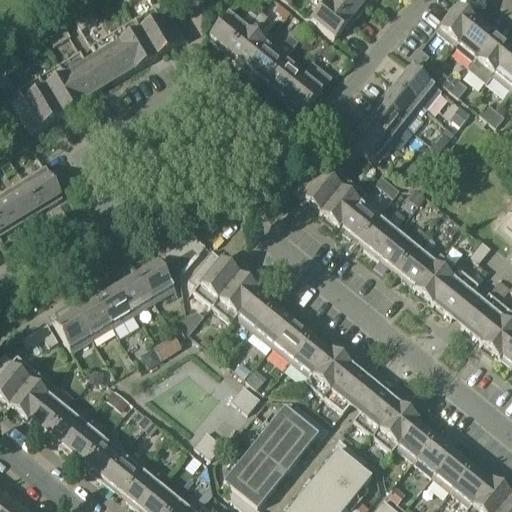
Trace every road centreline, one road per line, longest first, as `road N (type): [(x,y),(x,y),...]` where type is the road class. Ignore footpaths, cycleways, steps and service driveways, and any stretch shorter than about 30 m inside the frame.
road 1 (residential): [(511,432),(252,221)]
road 2 (unclassified): [(291,153),(194,82),(77,158),(113,221)]
road 3 (residential): [(416,0),(291,153)]
road 4 (unclassified): [(113,221),(252,221)]
road 5 (unclassified): [(0,287),(113,221)]
